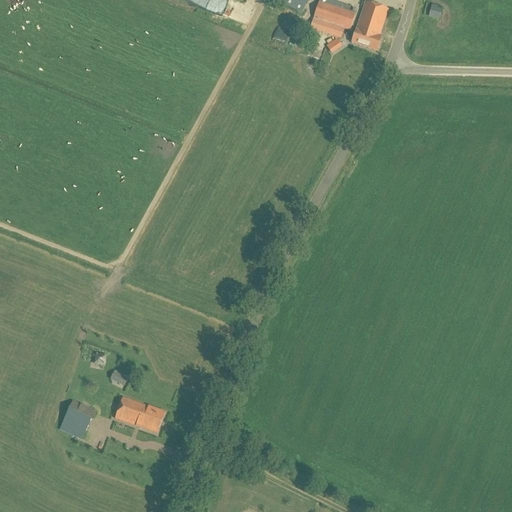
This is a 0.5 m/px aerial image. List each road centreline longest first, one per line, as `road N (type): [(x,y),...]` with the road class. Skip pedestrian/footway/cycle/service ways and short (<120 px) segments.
road 1 (unclassified): [(186,511),(265,290),(391,68)]
road 2 (track): [(210,439),(348,511)]
road 3 (unclassified): [(391,68),(511,76)]
